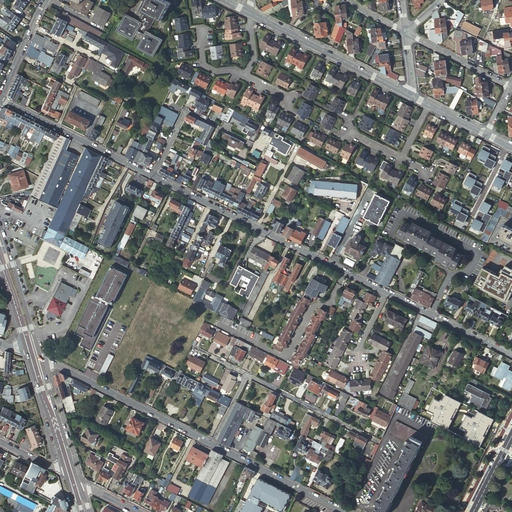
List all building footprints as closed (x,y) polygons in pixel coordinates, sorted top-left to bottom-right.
[(82,0),(80,5),(72,0),(69,7),(86,17),(93,4),(86,0),(82,0)] [(141,19),(139,22),(141,23),(134,36),(141,40),(145,32),(147,33),(155,18),(160,21),(170,4),(163,0),(146,0),(141,10),(145,12),(143,16),(141,15),(139,18),(141,19)] [(202,13),(201,8),(200,3),(197,4),(196,1),(196,0),(190,0),(192,15),(198,14),(198,13),(202,13)] [(298,17),(304,16),(301,1),(301,0),(295,0),(296,3),(298,17)] [(464,13),(471,0),(466,0),(461,11),(464,13)] [(23,12),(25,7),(17,2),(14,6),(23,12)] [(388,2),(378,3),(379,12),(389,11),(388,2)] [(258,9),(264,12),(273,7),(270,3),(258,9)] [(273,7),(264,12),(269,15),(283,7),(280,3),(273,7)] [(110,14),(98,7),(91,21),(103,27),(110,14)] [(202,13),(202,19),(215,17),(214,7),(209,8),(209,9),(205,9),(205,8),(205,7),(201,8),(202,13)] [(51,8),(48,12),(55,16),(57,11),(51,8)] [(3,10),(1,13),(6,15),(9,18),(12,13),(13,12),(12,11),(11,12),(7,10),(5,12),(3,10)] [(452,25),(456,27),(464,14),(458,10),(456,14),(458,15),(452,25)] [(63,12),(62,19),(67,22),(81,30),(94,37),(97,38),(98,31),(63,12)] [(9,18),(18,23),(21,19),(20,19),(12,13),(9,18)] [(141,23),(139,22),(125,14),(116,31),(132,40),(134,36),(141,23)] [(14,28),(18,23),(9,18),(6,15),(2,20),(3,20),(14,28)] [(224,17),(226,30),(234,29),(237,29),(236,25),(235,25),(234,25),(233,21),(235,21),(234,16),(224,17)] [(0,24),(11,33),(14,28),(3,20),(2,20),(0,18),(0,24)] [(62,19),(58,18),(55,23),(65,28),(66,25),(67,22),(62,19)] [(175,19),(176,32),(188,30),(187,27),(186,27),(185,27),(185,23),(186,23),(185,18),(175,19)] [(65,28),(55,23),(53,28),(62,32),(66,34),(67,33),(66,32),(66,31),(63,30),(65,28)] [(335,40),(340,26),(336,24),(331,39),(335,40)] [(374,45),(378,47),(380,49),(380,48),(377,29),(375,29),(375,25),(370,26),(373,43),(374,43),(374,45)] [(493,25),(488,25),(480,40),(483,41),(485,42),(491,28),(493,25)] [(343,27),(340,26),(335,40),(335,41),(340,43),(345,29),(343,27)] [(62,32),(53,28),(51,32),(62,38),(63,37),(61,36),(62,32)] [(382,28),(377,29),(380,48),(386,47),(386,43),(384,43),(382,28)] [(226,30),(225,30),(225,34),(224,34),(225,40),(240,38),(240,32),(237,33),(235,33),(234,29),(226,30)] [(94,37),(81,30),(79,33),(82,35),(81,36),(90,41),(89,42),(91,43),(92,41),(94,37)] [(453,37),(462,38),(463,31),(455,30),(453,37)] [(97,38),(102,41),(105,35),(98,31),(97,38)] [(145,32),(141,40),(137,48),(152,57),(161,41),(147,33),(145,32)] [(188,47),(190,47),(190,43),(189,43),(188,43),(188,40),(189,39),(188,34),(178,36),(180,49),(186,48),(188,47)] [(264,49),(268,51),(272,43),(268,41),(269,39),(270,36),(266,34),(259,47),(264,49)] [(42,47),(45,40),(43,39),(34,35),(31,42),(42,47)] [(104,48),(105,46),(106,43),(102,41),(97,38),(94,37),(92,41),(93,42),(100,46),(104,48)] [(12,48),(16,43),(10,39),(8,41),(6,44),(12,48)] [(49,42),(45,40),(42,47),(52,52),(55,45),(49,42)] [(272,43),(268,51),(271,52),(271,53),(275,55),(282,42),(277,40),(276,43),(275,45),(272,43)] [(488,43),(485,42),(483,41),(480,52),(485,54),(486,51),(488,44),(488,43)] [(40,51),(41,49),(42,47),(31,42),(30,43),(29,46),(40,51)] [(241,43),(230,44),(231,57),(241,56),(241,51),(240,51),(239,47),(240,47),(241,47),(241,43)] [(371,57),(378,47),(374,45),(372,44),(366,54),(371,57)] [(500,50),(500,49),(488,44),(486,51),(489,50),(490,57),(496,56),(498,74),(503,73),(502,59),(500,50)] [(221,45),(214,46),(209,47),(210,51),(212,51),(212,54),(211,54),(212,60),(222,58),(221,45)] [(0,55),(6,59),(8,60),(10,56),(12,51),(4,47),(0,55)] [(28,48),(25,55),(36,60),(39,53),(28,48)] [(186,48),(180,49),(177,49),(178,52),(177,53),(178,58),(192,56),(192,51),(188,51),(186,51),(186,48)] [(291,63),(294,65),(294,64),(298,56),(295,55),(296,52),(297,50),(292,48),(285,62),(290,64),(291,63)] [(381,51),(377,49),(371,58),(375,60),(381,51)] [(117,56),(113,53),(109,51),(108,53),(106,58),(114,62),(117,56)] [(48,57),(43,55),(39,53),(36,60),(46,65),(47,63),(50,58),(50,57),(49,56),(48,57)] [(60,53),(55,62),(55,63),(62,67),(63,65),(67,57),(60,53)] [(379,59),(380,65),(389,62),(388,53),(382,54),(383,58),(379,59)] [(294,64),(294,65),(297,66),(297,67),(302,70),(309,56),(304,54),(303,56),(301,58),(298,56),(294,64)] [(75,64),(82,68),(87,58),(85,57),(81,56),(79,55),(75,64)] [(147,65),(129,55),(127,61),(128,61),(123,70),(126,71),(129,73),(133,64),(141,68),(140,70),(148,74),(151,68),(147,65)] [(87,69),(91,63),(92,60),(89,58),(84,69),(86,70),(87,69)] [(102,69),(104,66),(97,62),(92,60),(91,63),(102,69)] [(271,66),(262,61),(261,61),(259,64),(260,65),(261,65),(259,69),(258,68),(256,73),(266,77),(271,66)] [(316,77),(319,79),(324,70),(321,69),(322,67),(323,64),(318,62),(311,76),(316,78),(316,77)] [(389,62),(380,65),(381,69),(381,73),(386,75),(396,80),(398,76),(391,72),(389,62)] [(57,77),(62,67),(55,63),(50,73),(57,77)] [(100,72),(102,69),(91,63),(87,69),(93,73),(90,79),(95,82),(100,72)] [(77,77),(82,68),(75,64),(70,73),(77,77)] [(185,68),(186,67),(181,65),(176,73),(188,79),(193,70),(189,68),(189,69),(188,70),(185,68)] [(338,76),(334,74),(335,72),(336,69),(331,67),(325,80),(330,83),(330,82),(334,84),(338,76)] [(427,73),(415,68),(416,78),(424,78),(425,74),(426,74),(427,73)] [(110,78),(100,72),(95,82),(105,87),(106,85),(110,79),(110,78)] [(278,85),(278,84),(279,83),(282,85),(282,86),(287,88),(291,79),(280,73),(275,83),(278,85)] [(341,77),(338,76),(334,84),(337,85),(337,86),(341,89),(348,75),(343,73),(342,76),(341,77)] [(22,77),(16,74),(14,78),(13,80),(19,83),(22,77)] [(202,77),(203,76),(198,74),(194,83),(205,89),(210,79),(207,77),(206,78),(206,79),(202,77)] [(455,87),(457,88),(459,84),(447,77),(446,77),(444,82),(450,85),(454,87),(455,87)] [(19,83),(13,80),(11,85),(17,88),(19,89),(20,89),(21,86),(24,88),(25,85),(24,85),(19,83)] [(175,80),(170,89),(173,90),(174,87),(184,92),(187,86),(175,80)] [(212,89),(224,95),(225,94),(229,85),(225,84),(225,85),(221,83),(222,83),(217,80),(212,89)] [(354,85),(351,83),(347,91),(350,93),(349,94),(354,97),(361,83),(356,80),(355,82),(354,85)] [(432,89),(442,88),(441,83),(441,81),(439,81),(439,83),(437,83),(437,80),(431,80),(431,83),(432,89)] [(54,94),(56,91),(59,84),(54,81),(51,88),(49,91),(51,92),(54,94)] [(232,87),(229,85),(225,94),(228,95),(228,96),(233,99),(240,85),(235,83),(233,86),(232,87)] [(304,92),(303,95),(313,100),(319,89),(309,84),(307,88),(308,89),(306,93),(305,92),(304,92)] [(455,87),(450,87),(447,88),(442,88),(432,89),(433,99),(439,98),(438,94),(442,93),(442,90),(444,89),(445,93),(457,91),(458,89),(455,87)] [(64,106),(67,99),(66,98),(65,99),(59,97),(54,94),(51,92),(49,91),(43,88),(41,91),(48,94),(43,104),(49,107),(48,109),(53,111),(57,103),(64,106)] [(205,96),(192,89),(190,94),(198,97),(199,98),(200,97),(204,98),(205,96)] [(250,96),(251,94),(252,92),(247,89),(240,103),(245,106),(245,104),(249,106),(253,98),(250,96)] [(372,104),(376,106),(380,98),(376,96),(378,94),(379,91),(374,89),(367,103),(372,105),(372,104)] [(14,92),(9,90),(6,96),(7,98),(11,100),(14,93),(14,92)] [(100,101),(79,91),(77,97),(98,107),(100,101)] [(461,93),(458,92),(452,102),(455,104),(461,93)] [(11,100),(15,103),(19,95),(14,93),(11,100)] [(259,95),(258,97),(257,100),(253,98),(249,106),(252,108),(252,109),(256,112),(264,98),(259,95)] [(380,98),(376,106),(379,108),(379,109),(383,111),(390,97),(386,95),(385,97),(383,100),(380,98)] [(211,99),(205,96),(204,98),(200,97),(199,98),(198,100),(196,105),(205,110),(211,99)] [(483,96),(484,102),(487,104),(494,107),(496,104),(486,100),(486,96),(483,96)] [(335,98),(330,109),(340,114),(341,111),(340,110),(339,110),(341,107),(342,107),(344,102),(335,98)] [(273,120),(277,112),(274,109),(275,107),(276,105),(271,103),(263,117),(269,119),(269,118),(273,120)] [(298,110),(296,114),(305,119),(311,107),(303,103),(300,108),(301,108),(299,111),(298,111),(298,110)] [(396,115),(398,116),(406,120),(408,117),(407,116),(406,116),(408,112),(409,112),(411,108),(402,103),(400,108),(396,115)] [(43,104),(40,111),(51,116),(53,111),(48,109),(49,107),(43,104)] [(213,105),(211,110),(219,114),(222,109),(213,105)] [(12,111),(5,108),(0,109),(0,118),(4,120),(1,126),(4,127),(5,125),(9,117),(12,111)] [(122,109),(118,119),(122,121),(123,118),(126,111),(122,109)] [(165,120),(174,124),(175,121),(169,117),(171,113),(162,109),(160,113),(158,113),(157,116),(161,118),(163,119),(165,120)] [(242,116),(229,109),(227,112),(240,119),(242,116)] [(18,114),(12,111),(9,117),(5,125),(11,128),(13,125),(15,120),(18,114)] [(90,121),(70,111),(65,120),(86,130),(90,121)] [(241,123),(245,117),(242,116),(240,119),(227,112),(226,115),(224,119),(223,122),(227,124),(230,117),(241,123)] [(287,129),(292,120),(287,118),(287,119),(283,117),(284,116),(284,115),(281,113),(276,123),(287,129)] [(326,114),(320,126),(329,131),(331,127),(330,127),(329,127),(331,123),(332,124),(334,119),(326,114)] [(99,115),(96,122),(101,125),(104,117),(99,115)] [(186,116),(184,120),(193,125),(194,125),(207,131),(209,126),(188,115),(186,116)] [(161,118),(157,116),(154,121),(152,126),(151,127),(156,130),(160,121),(158,120),(159,119),(160,119),(161,118)] [(372,121),(369,119),(362,116),(361,119),(362,119),(362,120),(361,123),(360,123),(357,128),(366,132),(372,121)] [(406,124),(408,121),(406,120),(398,116),(392,128),(401,132),(403,127),(402,127),(404,123),(406,124)] [(248,131),(253,121),(245,117),(241,123),(240,126),(244,129),(248,131)] [(25,125),(22,130),(22,131),(26,134),(32,122),(27,119),(25,125)] [(122,121),(118,119),(116,124),(126,129),(128,124),(122,121)] [(258,132),(261,126),(258,124),(257,126),(256,126),(255,127),(254,126),(256,123),(253,121),(248,131),(257,135),(258,132)] [(33,132),(37,124),(35,123),(32,122),(26,134),(26,135),(27,136),(29,137),(31,137),(33,132)] [(297,126),(298,125),(298,124),(295,123),(290,132),(301,138),(306,129),(301,127),(301,128),(297,126)] [(37,135),(42,126),(37,124),(33,132),(31,137),(29,141),(33,143),(34,142),(37,135)] [(151,128),(146,126),(145,125),(140,135),(145,138),(146,136),(151,128)] [(423,134),(431,138),(435,130),(432,128),(428,125),(423,134)] [(43,135),(46,129),(42,126),(37,135),(42,138),(43,135)] [(209,126),(207,131),(206,132),(205,135),(202,141),(200,144),(205,147),(208,148),(210,149),(211,147),(212,146),(207,144),(214,129),(209,126)] [(273,137),(275,134),(261,126),(258,132),(272,139),(273,137)] [(153,140),(157,131),(156,130),(151,127),(151,128),(146,136),(153,140)] [(88,139),(93,141),(98,131),(93,128),(88,139)] [(52,147),(58,134),(46,129),(43,135),(42,138),(41,139),(44,141),(46,137),(52,140),(49,146),(52,147)] [(399,134),(389,129),(383,141),(392,145),(394,141),(393,140),(395,137),(396,138),(397,138),(399,134)] [(318,136),(318,135),(314,132),(309,142),(320,147),(325,137),(322,136),(321,137),(318,136)] [(435,141),(443,146),(448,137),(443,134),(443,135),(439,133),(435,141)] [(57,209),(60,204),(56,202),(78,156),(68,151),(66,150),(70,140),(58,134),(52,147),(42,169),(38,178),(33,190),(31,195),(30,197),(46,204),(57,209)] [(240,151),(244,144),(225,134),(222,139),(229,142),(236,146),(235,148),(240,151)] [(38,145),(41,139),(42,138),(37,135),(34,142),(38,145)] [(139,151),(146,155),(153,140),(146,136),(145,138),(143,143),(142,145),(139,151)] [(264,155),(271,159),(273,154),(269,152),(272,147),(285,154),(290,146),(283,142),(283,141),(281,140),(281,142),(280,141),(273,137),(272,139),(264,155)] [(448,137),(443,146),(449,149),(452,150),(456,142),(453,140),(454,139),(448,137)] [(334,142),(329,139),(324,148),(336,154),(341,144),(337,143),(336,144),(333,143),(334,142)] [(195,142),(194,141),(190,147),(191,148),(187,157),(185,156),(183,158),(191,162),(199,146),(200,144),(195,142)] [(125,157),(134,162),(139,151),(136,150),(139,144),(140,143),(138,142),(138,143),(135,142),(135,144),(132,148),(130,147),(129,147),(125,157)] [(460,143),(456,151),(460,153),(465,156),(466,155),(472,158),(474,154),(475,152),(469,148),(470,147),(465,144),(464,145),(460,143)] [(343,147),(339,155),(342,157),(342,158),(347,160),(354,147),(349,144),(348,146),(346,149),(343,147)] [(489,149),(483,146),(477,157),(485,161),(487,158),(489,154),(487,153),(489,149)] [(223,153),(211,147),(210,149),(213,151),(219,154),(222,155),(223,153)] [(101,156),(86,148),(60,204),(57,209),(53,218),(49,227),(64,235),(66,232),(67,228),(71,221),(75,213),(78,205),(79,203),(82,197),(82,196),(89,183),(91,178),(93,173),(95,169),(99,161),(101,156)] [(305,160),(308,153),(299,148),(296,155),(305,160)] [(432,152),(424,148),(422,151),(421,151),(418,156),(427,161),(432,152)] [(260,154),(253,150),(250,156),(257,160),(260,154)] [(361,165),(364,167),(368,159),(365,158),(366,156),(367,153),(362,150),(356,164),(360,166),(361,165)] [(134,162),(146,167),(148,166),(152,158),(146,155),(139,151),(134,162)] [(211,156),(203,151),(199,160),(207,164),(211,156)] [(19,161),(24,164),(28,154),(23,152),(22,154),(19,161)] [(326,162),(308,153),(305,160),(322,169),(326,162)] [(28,154),(24,164),(28,166),(33,156),(28,154)] [(180,156),(176,154),(172,162),(171,164),(175,166),(180,156)] [(495,157),(489,154),(487,158),(485,161),(483,166),(491,170),(495,162),(493,161),(495,157)] [(276,166),(278,163),(271,159),(264,155),(262,159),(276,166)] [(110,160),(101,156),(99,161),(106,165),(108,166),(109,163),(110,160)] [(181,157),(180,156),(175,166),(172,173),(169,179),(174,181),(178,172),(176,171),(178,167),(177,167),(181,160),(187,163),(186,164),(188,165),(188,164),(190,165),(191,162),(183,158),(181,157)] [(368,159),(364,167),(368,169),(367,170),(372,172),(379,159),(374,156),(372,160),(372,161),(368,159)] [(243,164),(247,167),(248,165),(249,164),(243,161),(242,162),(233,158),(232,160),(242,165),(243,164)] [(170,162),(164,159),(160,168),(162,168),(159,174),(164,176),(166,171),(170,164),(170,162)] [(511,163),(504,160),(500,168),(506,171),(503,175),(510,179),(511,175),(511,173),(508,172),(511,163)] [(106,165),(99,161),(95,169),(100,171),(102,172),(106,165)] [(253,177),(259,179),(266,165),(261,162),(256,172),(253,177)] [(443,171),(451,175),(456,167),(446,162),(444,167),(445,167),(443,171)] [(384,179),(388,181),(392,173),(388,171),(389,169),(390,166),(386,164),(379,177),(384,180),(384,179)] [(304,172),(295,166),(287,179),(296,184),(304,172)] [(33,175),(38,178),(42,169),(37,167),(33,175)] [(392,173),(388,181),(391,182),(391,183),(395,186),(402,172),(397,170),(396,173),(395,174),(392,173)] [(172,173),(166,171),(164,176),(169,179),(172,173)] [(23,172),(9,176),(10,180),(11,180),(14,190),(27,187),(23,172)] [(433,180),(432,184),(442,189),(447,177),(438,173),(436,177),(437,178),(436,181),(434,181),(433,180)] [(476,176),(469,173),(464,184),(472,188),(474,184),(476,181),(474,180),(476,176)] [(185,174),(183,178),(182,180),(188,183),(190,177),(185,174)] [(198,174),(190,189),(194,191),(201,177),(200,177),(200,175),(198,174)] [(179,175),(175,182),(180,184),(182,180),(183,178),(179,175)] [(197,187),(202,189),(206,182),(208,177),(204,175),(202,178),(197,187)] [(510,179),(503,175),(501,180),(496,177),(492,184),(501,189),(505,181),(508,183),(510,180),(510,179)] [(408,192),(411,193),(416,185),(412,183),(413,181),(415,179),(409,176),(402,190),(408,193),(408,192)] [(258,183),(260,180),(259,179),(253,177),(246,192),(249,194),(255,181),(258,183)] [(216,181),(212,188),(217,190),(219,186),(220,184),(221,183),(216,181)] [(316,181),(312,181),(302,193),(309,197),(309,194),(334,197),(355,200),(357,186),(316,181)] [(482,184),(476,181),(474,184),(472,188),(470,192),(478,196),(482,189),(480,188),(482,184)] [(206,182),(202,189),(210,193),(212,188),(211,188),(212,185),(206,182)] [(82,196),(87,199),(91,191),(94,185),(89,183),(82,196)] [(141,197),(143,191),(128,183),(125,191),(129,193),(130,191),(141,197)] [(219,186),(217,190),(220,192),(220,190),(222,191),(224,189),(225,186),(220,184),(219,186)] [(266,189),(257,184),(255,186),(257,187),(254,194),(262,198),(266,189)] [(431,192),(431,191),(427,189),(426,190),(423,188),(423,187),(424,187),(420,185),(415,194),(427,200),(431,192)] [(297,191),(288,186),(285,192),(283,193),(282,195),(282,197),(292,202),(297,191)] [(222,191),(219,198),(225,200),(227,195),(226,195),(228,192),(228,191),(224,189),(222,191)] [(159,205),(164,195),(157,192),(153,190),(149,198),(156,202),(155,203),(159,205)] [(244,195),(245,194),(240,191),(238,197),(236,199),(241,202),(244,196),(244,195)] [(431,192),(427,200),(426,202),(437,208),(442,199),(438,197),(437,198),(434,196),(434,195),(435,194),(431,192)] [(236,199),(238,197),(233,194),(232,195),(231,197),(232,197),(229,203),(234,205),(236,199)] [(375,194),(364,218),(369,220),(373,222),(378,225),(390,201),(375,194)] [(82,207),(83,207),(87,199),(82,197),(79,203),(78,205),(82,207)] [(181,213),(185,206),(171,199),(167,207),(171,209),(171,210),(180,215),(181,213)] [(193,202),(188,199),(185,206),(181,213),(189,217),(192,212),(191,212),(192,212),(188,211),(193,202)] [(462,203),(456,199),(450,210),(458,214),(460,211),(462,207),(460,206),(462,203)] [(129,207),(115,200),(108,216),(105,221),(104,220),(102,224),(105,225),(97,242),(109,248),(129,207)] [(241,214),(246,217),(249,210),(252,205),(252,204),(254,201),(251,200),(249,203),(248,206),(246,205),(241,214)] [(22,214),(27,203),(24,201),(21,208),(9,202),(7,206),(20,213),(22,214)] [(487,213),(491,205),(483,201),(479,209),(485,212),(483,217),(490,220),(492,215),(487,213)] [(236,212),(241,214),(246,205),(246,204),(241,202),(238,207),(236,212)] [(499,202),(497,206),(505,211),(507,207),(499,202)] [(137,204),(133,212),(144,217),(148,209),(137,204)] [(275,206),(271,204),(266,213),(271,215),(275,206)] [(468,210),(462,207),(460,211),(458,214),(456,219),(464,223),(468,215),(466,214),(468,210)] [(497,207),(480,240),(486,244),(500,216),(511,222),(511,214),(505,211),(497,207)] [(251,219),(256,222),(263,210),(260,208),(259,209),(259,211),(256,210),(255,212),(251,219)] [(246,217),(251,219),(255,212),(249,210),(246,217)] [(186,215),(181,213),(180,215),(179,217),(187,221),(189,217),(186,215)] [(219,219),(208,213),(203,223),(200,228),(204,230),(207,224),(212,227),(214,222),(216,224),(219,219)] [(187,221),(179,217),(177,222),(185,226),(187,221)] [(343,235),(351,221),(343,217),(336,232),(343,235)] [(490,220),(483,217),(481,221),(475,218),(471,225),(479,230),(483,222),(488,225),(490,220)] [(317,237),(325,221),(320,218),(311,235),(317,237)] [(137,221),(131,219),(130,222),(124,232),(125,232),(120,241),(123,242),(121,246),(120,247),(122,247),(123,248),(126,244),(137,221)] [(275,227),(273,230),(279,233),(285,221),(280,219),(279,222),(277,222),(275,227)] [(67,228),(73,231),(76,224),(74,223),(71,221),(67,228)] [(317,237),(316,239),(318,240),(319,238),(322,240),(330,223),(325,221),(317,237)] [(185,226),(177,222),(176,225),(175,227),(182,230),(183,231),(185,226)] [(431,233),(411,223),(410,226),(403,222),(396,236),(407,241),(434,255),(433,258),(445,264),(453,268),(459,255),(453,252),(455,249),(429,236),(431,233)] [(282,235),(289,238),(292,233),(294,234),(296,231),(297,228),(298,227),(291,223),(289,228),(286,227),(282,235)] [(511,229),(503,225),(497,237),(511,244),(511,229)] [(42,238),(68,251),(82,258),(88,247),(64,235),(49,227),(47,231),(45,230),(41,238),(42,238)] [(170,236),(175,239),(177,240),(180,235),(173,231),(170,236)] [(201,236),(197,234),(196,237),(195,239),(204,243),(208,245),(212,237),(213,238),(215,234),(209,231),(206,237),(205,239),(203,237),(201,236)] [(289,238),(300,244),(303,239),(299,237),(301,233),(296,231),(294,234),(292,233),(289,238)] [(164,237),(156,233),(154,239),(161,243),(164,237)] [(328,245),(336,249),(342,238),(334,233),(328,245)] [(354,236),(352,240),(358,244),(360,239),(361,238),(361,237),(360,237),(360,236),(359,236),(359,235),(358,235),(357,236),(356,237),(354,236)] [(169,239),(167,243),(172,245),(175,239),(170,236),(169,239)] [(352,240),(351,240),(345,251),(354,255),(353,256),(354,257),(357,259),(359,259),(359,258),(360,258),(366,245),(362,243),(361,245),(358,244),(352,240)] [(384,245),(376,241),(369,254),(374,257),(376,253),(379,254),(380,252),(384,245)] [(191,248),(201,253),(202,254),(204,251),(198,247),(199,246),(193,243),(191,246),(191,248)] [(405,249),(395,243),(393,247),(389,255),(388,256),(384,264),(378,261),(376,264),(373,262),(371,267),(374,269),(380,272),(377,278),(368,274),(366,277),(372,280),(386,286),(399,260),(405,249)] [(384,245),(380,252),(388,256),(389,255),(393,247),(385,243),(384,245)] [(231,251),(220,245),(213,259),(209,265),(212,267),(216,259),(219,261),(218,264),(223,266),(231,251)] [(265,265),(270,255),(253,247),(249,257),(265,265)] [(185,260),(183,265),(188,268),(193,258),(197,260),(201,253),(191,248),(185,260)] [(114,255),(111,259),(120,263),(127,267),(129,263),(114,255)] [(265,265),(254,287),(251,293),(257,296),(268,272),(266,271),(269,266),(270,263),(276,266),(278,261),(277,261),(275,260),(275,259),(274,258),(274,257),(270,255),(265,265)] [(285,257),(280,266),(285,269),(290,259),(285,257)] [(302,266),(297,263),(291,275),(290,277),(289,279),(294,282),(302,266)] [(133,265),(131,269),(143,275),(145,271),(133,265)] [(242,289),(242,290),(239,294),(244,297),(248,299),(251,293),(254,287),(259,277),(242,267),(238,265),(237,268),(229,283),(236,287),(241,276),(250,280),(246,288),(247,288),(246,291),(242,289)] [(95,296),(93,295),(74,334),(83,338),(79,345),(89,350),(108,313),(105,311),(109,303),(112,305),(128,275),(111,266),(95,296)] [(474,285),(507,302),(511,293),(511,272),(511,273),(511,272),(511,270),(505,267),(499,278),(482,269),(474,285)] [(414,291),(415,288),(424,272),(419,270),(409,288),(414,291)] [(277,283),(285,287),(287,282),(289,279),(290,277),(285,275),(282,273),(278,271),(273,281),(275,281),(274,283),(276,284),(277,283)] [(203,278),(194,296),(217,308),(220,302),(222,297),(214,293),(213,295),(206,291),(210,283),(205,281),(206,280),(203,278)] [(194,285),(182,279),(177,288),(190,295),(194,285)] [(287,282),(285,287),(289,289),(291,284),(294,282),(289,279),(287,282)] [(314,279),(307,292),(316,297),(319,291),(324,293),(327,286),(314,279)] [(69,295),(72,289),(59,282),(45,310),(58,316),(69,295)] [(346,288),(343,295),(342,296),(351,301),(356,293),(346,288)] [(405,296),(410,298),(414,291),(409,288),(405,296)] [(410,298),(429,308),(433,299),(429,296),(429,295),(415,288),(414,291),(410,298)] [(312,301),(315,302),(317,297),(316,297),(307,292),(305,291),(303,296),(301,295),(298,299),(308,304),(310,305),(312,301)] [(366,292),(361,302),(366,304),(371,306),(375,297),(366,292)] [(243,310),(241,314),(246,317),(257,296),(251,293),(248,299),(243,310)] [(194,296),(192,300),(210,309),(215,312),(217,308),(194,296)] [(453,298),(449,296),(445,304),(457,310),(462,301),(454,297),(453,298)] [(248,299),(244,297),(239,308),(243,310),(248,299)] [(308,304),(298,299),(295,307),(304,311),(308,304)] [(366,304),(361,302),(357,299),(348,317),(352,320),(357,322),(366,304)] [(472,306),(467,303),(464,308),(473,313),(476,308),(478,309),(481,303),(475,300),(472,306)] [(217,308),(215,312),(232,321),(237,311),(220,302),(217,308)] [(488,311),(490,308),(481,303),(478,309),(477,309),(479,310),(476,316),(480,318),(486,321),(490,312),(488,311)] [(304,311),(295,307),(291,314),(301,319),(304,311)] [(323,320),(325,321),(329,314),(331,311),(330,310),(329,310),(326,308),(325,311),(320,309),(319,309),(316,316),(322,319),(323,320)] [(406,319),(385,309),(380,319),(387,323),(387,324),(387,325),(388,325),(388,326),(389,326),(390,327),(391,327),(392,326),(393,325),(401,329),(406,319)] [(504,318),(493,313),(489,321),(494,324),(494,325),(499,327),(503,321),(502,321),(504,318)] [(301,319),(291,314),(287,321),(297,326),(301,319)] [(309,322),(319,327),(321,323),(320,322),(322,319),(316,316),(313,315),(309,322)] [(429,319),(422,315),(419,322),(435,330),(438,323),(429,319)] [(240,317),(237,323),(249,329),(252,323),(240,317)] [(357,322),(352,320),(348,328),(357,333),(361,324),(357,322)] [(287,321),(283,329),(293,334),(297,326),(287,321)] [(208,325),(203,322),(198,332),(210,338),(213,331),(206,328),(208,325)] [(317,331),(319,327),(309,322),(306,330),(307,330),(314,334),(316,330),(317,331)] [(430,341),(432,335),(416,327),(414,332),(422,337),(430,341)] [(283,329),(279,336),(289,341),(293,334),(283,329)] [(352,334),(342,329),(325,365),(334,370),(352,334)] [(313,343),(317,335),(316,334),(314,334),(307,330),(304,338),(313,343)] [(230,338),(218,332),(213,341),(225,347),(230,338)] [(262,332),(260,335),(266,338),(271,341),(273,337),(262,332)] [(422,337),(414,332),(413,332),(410,339),(419,344),(422,337)] [(367,343),(382,351),(386,352),(391,343),(372,334),(367,343)] [(274,346),(273,348),(281,352),(284,348),(285,349),(289,341),(279,336),(274,346)] [(304,338),(300,345),(309,350),(310,346),(312,347),(313,343),(304,338)] [(252,346),(237,339),(235,343),(249,350),(250,350),(252,346)] [(419,344),(410,339),(407,346),(416,350),(419,352),(423,345),(419,344)] [(297,353),(304,357),(306,358),(308,354),(307,353),(309,350),(300,345),(297,353)] [(246,351),(235,346),(230,354),(234,356),(232,360),(238,363),(240,359),(242,360),(246,351)] [(262,352),(252,346),(250,350),(251,350),(249,355),(262,362),(266,354),(262,352)] [(416,350),(407,346),(403,353),(412,357),(416,350)] [(443,354),(429,347),(427,351),(426,350),(424,355),(425,356),(422,363),(434,369),(436,364),(438,365),(443,354)] [(463,354),(454,349),(454,350),(453,349),(447,361),(457,366),(463,354)] [(386,352),(382,351),(369,378),(378,382),(392,355),(386,352)] [(10,353),(5,352),(4,361),(9,361),(13,361),(14,361),(14,359),(10,359),(10,353)] [(295,352),(291,359),(294,361),(291,366),(299,369),(304,357),(297,353),(295,352)] [(409,364),(412,357),(403,353),(400,360),(409,364)] [(103,376),(113,356),(108,354),(99,373),(103,376)] [(272,370),(278,372),(282,365),(279,363),(277,362),(278,359),(268,355),(264,363),(274,367),(272,370)] [(188,366),(200,372),(205,362),(193,356),(192,357),(188,364),(188,366)] [(147,370),(148,367),(151,362),(145,358),(139,368),(142,369),(147,370)] [(489,363),(479,358),(476,365),(474,368),(484,373),(489,363)] [(153,363),(151,362),(148,367),(158,372),(160,368),(161,368),(160,370),(161,371),(164,365),(154,359),(153,363)] [(409,364),(400,360),(396,366),(405,371),(409,364)] [(509,366),(501,362),(494,376),(501,380),(503,378),(505,379),(501,387),(508,390),(511,382),(511,372),(510,373),(506,371),(509,366)] [(164,365),(161,371),(163,372),(162,375),(171,380),(174,375),(175,375),(177,371),(174,370),(164,365)] [(283,375),(287,367),(282,365),(278,372),(283,375)] [(402,378),(405,371),(396,366),(393,373),(402,378)] [(303,377),(305,373),(295,368),(292,372),(303,377)] [(348,379),(330,370),(325,380),(343,389),(348,379)] [(175,375),(173,379),(192,389),(193,388),(194,389),(198,382),(195,381),(178,371),(177,371),(175,375)] [(53,377),(56,386),(61,385),(61,382),(65,380),(64,377),(64,374),(60,372),(53,377)] [(298,386),(303,377),(292,372),(287,381),(298,386)] [(402,378),(393,373),(389,381),(398,385),(402,378)] [(202,380),(212,385),(215,387),(217,384),(218,381),(205,374),(202,380)] [(235,377),(229,374),(222,386),(221,388),(226,390),(229,392),(235,381),(234,380),(235,377)] [(313,377),(308,375),(305,381),(310,384),(311,381),(313,377)] [(87,392),(89,387),(73,378),(70,383),(87,392)] [(476,387),(479,382),(472,379),(469,384),(476,387)] [(369,380),(349,382),(350,392),(370,391),(369,380)] [(410,380),(403,393),(408,395),(415,383),(410,380)] [(310,384),(307,389),(317,394),(322,386),(311,381),(310,384)] [(395,392),(398,385),(389,381),(386,387),(388,388),(395,392)] [(136,384),(133,382),(128,392),(131,393),(136,384)] [(198,382),(194,389),(194,390),(196,391),(205,396),(207,397),(211,389),(198,382)] [(319,393),(322,395),(323,392),(336,398),(338,393),(340,394),(341,391),(324,383),(319,393)] [(58,393),(60,399),(65,398),(65,397),(69,396),(65,384),(61,385),(56,386),(58,393)] [(212,385),(211,389),(219,393),(220,391),(221,388),(222,386),(217,384),(215,387),(212,385)] [(476,387),(469,384),(468,384),(465,390),(473,394),(480,397),(485,399),(481,405),(483,406),(486,408),(491,398),(489,397),(490,394),(476,387)] [(19,395),(28,392),(26,386),(17,389),(19,395)] [(395,392),(388,388),(384,395),(392,399),(395,392)] [(438,391),(432,388),(425,401),(428,402),(432,396),(434,398),(438,391)] [(211,389),(207,397),(222,405),(227,407),(231,399),(219,393),(211,389)] [(30,397),(28,392),(19,395),(21,400),(30,397)] [(403,393),(397,406),(411,413),(412,410),(416,402),(417,400),(408,395),(403,393)] [(274,410),(276,406),(272,404),(276,397),(270,394),(265,405),(269,408),(274,410)] [(349,396),(345,394),(343,396),(340,403),(344,405),(349,396)] [(480,397),(473,394),(471,396),(472,398),(470,401),(472,404),(481,409),(483,406),(481,405),(485,399),(480,397)] [(374,409),(356,399),(353,405),(357,407),(354,411),(367,417),(371,410),(373,411),(374,409)] [(261,415),(236,402),(216,441),(228,447),(244,418),(253,422),(255,418),(259,420),(261,415)] [(265,405),(263,404),(260,410),(263,411),(267,413),(269,408),(265,405)] [(218,413),(223,416),(227,407),(222,405),(218,413)] [(114,411),(104,406),(97,420),(107,425),(114,411)] [(369,419),(372,420),(378,410),(379,408),(376,406),(374,409),(373,411),(369,419)] [(372,420),(387,428),(392,418),(389,416),(378,410),(372,420)] [(290,421),(291,420),(275,412),(272,416),(285,422),(283,426),(287,428),(290,421)] [(16,416),(13,420),(11,425),(12,425),(16,427),(21,417),(16,414),(16,416)] [(300,435),(310,416),(306,414),(297,433),(300,435)] [(285,422),(272,416),(271,419),(277,423),(281,425),(283,426),(285,422)] [(320,421),(310,416),(300,435),(302,435),(305,437),(311,425),(316,428),(320,421)] [(21,417),(16,427),(21,429),(25,419),(21,417)] [(144,423),(132,417),(127,427),(139,433),(144,423)] [(475,417),(471,424),(472,425),(469,431),(480,436),(483,431),(482,430),(486,422),(475,417)] [(277,423),(271,419),(270,419),(264,430),(263,431),(271,435),(276,425),(277,423)] [(429,438),(396,422),(389,434),(406,443),(403,448),(405,449),(397,464),(396,463),(394,466),(395,467),(388,482),(386,481),(384,484),(386,485),(378,500),(377,499),(375,503),(377,503),(372,511),(386,511),(420,447),(424,449),(429,438)] [(11,430),(6,439),(9,440),(10,439),(12,435),(16,427),(12,425),(10,430),(11,430)] [(34,425),(25,429),(33,448),(41,444),(39,440),(41,439),(36,428),(35,429),(34,425)] [(242,448),(252,453),(253,451),(256,444),(263,431),(264,430),(254,425),(242,448)] [(290,429),(287,428),(283,426),(281,425),(279,427),(276,434),(286,440),(292,430),(290,429)] [(99,433),(87,428),(84,434),(82,435),(80,438),(81,441),(90,445),(93,439),(96,440),(99,433)] [(271,435),(263,431),(256,444),(264,448),(271,435)] [(328,443),(331,436),(323,431),(320,435),(322,436),(321,440),(324,441),(321,445),(325,447),(328,443)] [(365,446),(368,440),(350,432),(348,437),(356,441),(365,446)] [(183,443),(174,438),(170,447),(179,451),(183,443)] [(160,443),(151,439),(145,451),(149,453),(147,456),(152,459),(160,443)] [(334,452),(338,454),(345,441),(341,439),(336,447),(334,452)] [(354,445),(363,450),(365,446),(356,441),(354,445)] [(307,446),(299,442),(297,444),(300,445),(297,450),(305,453),(308,448),(309,449),(311,445),(308,444),(307,446)] [(318,444),(314,442),(306,457),(306,458),(317,464),(321,458),(318,456),(319,455),(317,454),(321,445),(318,444)] [(329,449),(334,452),(336,447),(331,444),(328,443),(325,447),(329,449)] [(198,450),(192,447),(186,459),(191,462),(198,450)] [(331,456),(334,452),(329,449),(324,459),(328,462),(330,459),(331,460),(332,457),(331,456)] [(202,468),(189,494),(188,495),(207,505),(229,463),(221,459),(223,456),(212,450),(209,455),(202,468)] [(203,452),(198,450),(191,462),(197,465),(203,452)] [(197,465),(202,468),(209,455),(203,453),(203,452),(197,465)] [(113,455),(109,453),(106,459),(114,463),(118,466),(117,468),(114,472),(112,478),(118,481),(130,458),(121,454),(118,459),(112,456),(113,455)] [(103,461),(89,454),(85,462),(86,465),(92,468),(92,469),(98,471),(103,461)] [(128,462),(133,464),(137,457),(130,454),(128,457),(130,458),(128,462)] [(356,463),(367,469),(371,462),(360,456),(356,463)] [(15,461),(10,471),(20,476),(25,466),(15,461)] [(294,481),(299,471),(301,469),(296,466),(290,478),(294,481)] [(255,472),(245,467),(238,480),(244,483),(247,477),(251,479),(255,472)] [(46,474),(38,470),(35,475),(34,474),(33,476),(34,476),(34,477),(37,478),(33,484),(39,488),(46,474)] [(318,470),(313,481),(327,488),(332,479),(328,477),(329,475),(326,473),(325,475),(321,473),(321,472),(318,470)] [(101,471),(97,479),(101,481),(102,480),(106,482),(108,476),(106,475),(107,474),(101,471)] [(294,481),(300,484),(304,477),(303,477),(305,474),(299,471),(294,481)] [(125,494),(130,497),(137,483),(140,477),(136,475),(130,486),(126,484),(123,492),(126,493),(125,494)] [(164,481),(155,476),(153,480),(162,485),(162,486),(165,487),(168,481),(165,480),(164,481)] [(245,504),(239,501),(233,511),(260,511),(263,507),(258,504),(260,499),(269,504),(270,503),(275,506),(275,507),(283,511),(291,494),(283,491),(282,491),(278,489),(278,488),(268,484),(265,482),(258,478),(245,503),(245,504)] [(25,505),(28,499),(0,485),(0,491),(8,496),(21,502),(25,505)] [(139,492),(141,489),(138,488),(133,497),(135,498),(135,499),(139,501),(143,494),(139,492)] [(157,497),(148,493),(144,502),(148,504),(152,507),(157,497)] [(188,495),(186,500),(187,500),(191,503),(194,504),(198,506),(201,508),(204,509),(207,505),(188,495)] [(5,502),(17,509),(21,502),(8,496),(5,502)] [(429,501),(424,498),(422,503),(421,502),(415,511),(434,511),(435,510),(427,505),(429,501)] [(25,505),(33,509),(36,503),(28,499),(25,505)] [(163,501),(158,499),(153,508),(159,511),(159,509),(165,511),(169,503),(163,500),(163,501)] [(187,500),(183,508),(188,510),(191,503),(187,500)] [(500,506),(491,501),(488,506),(494,510),(495,508),(498,510),(500,506)] [(31,511),(33,509),(25,505),(21,502),(17,509),(23,511),(22,511),(31,511)] [(64,511),(65,510),(56,506),(51,503),(50,505),(54,508),(53,508),(51,511),(52,511),(64,511)]
